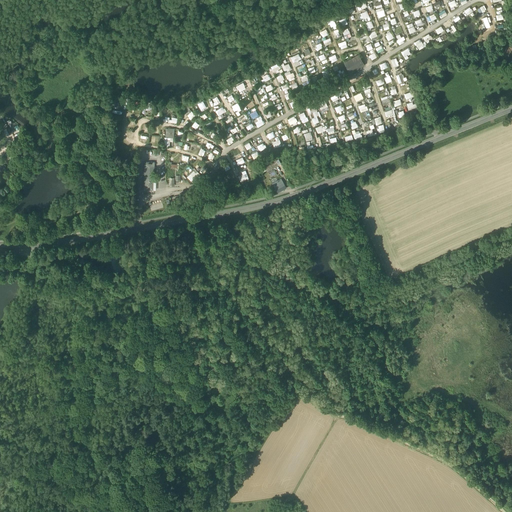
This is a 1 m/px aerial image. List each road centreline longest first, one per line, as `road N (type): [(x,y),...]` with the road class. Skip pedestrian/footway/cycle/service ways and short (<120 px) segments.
road 1 (tertiary): [(27,249),(269,203),(511,108)]
road 2 (track): [(92,278),(237,323),(286,382),(315,403),(432,454),(503,511)]
road 3 (track): [(338,413),(292,499),(178,510)]
